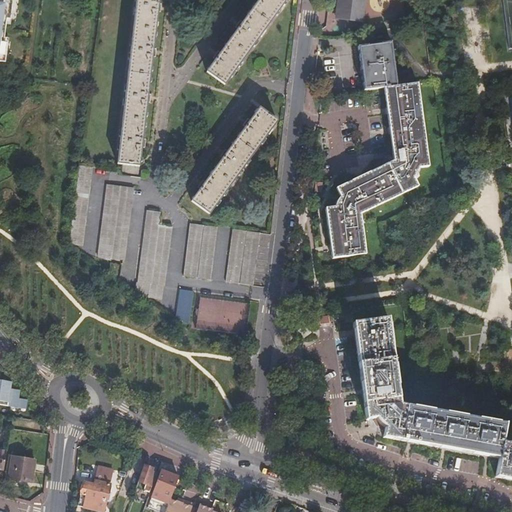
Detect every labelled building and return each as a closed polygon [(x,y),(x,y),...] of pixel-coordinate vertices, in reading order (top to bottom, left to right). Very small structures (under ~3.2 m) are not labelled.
[(9,0),(0,0),(0,2),(10,4),(8,18),(5,17),(4,24),(11,25),(14,0),(9,0)] [(136,0),(117,164),(140,167),(142,148),(145,148),(145,144),(146,140),(143,140),(147,103),(150,103),(150,101),(151,96),(148,95),(152,57),(155,57),(156,54),(156,49),(153,49),(158,12),(161,12),(161,9),(162,4),(159,4),(159,0),(136,0)] [(207,72),(225,85),(286,0),(259,0),(243,23),(241,21),(236,28),(238,29),(220,54),(218,52),(214,58),(216,60),(207,72)] [(363,13),(364,0),(338,0),(338,10),(363,13)] [(0,57),(3,58),(5,44),(2,44),(3,37),(4,24),(5,17),(8,18),(10,4),(0,2),(0,57)] [(363,13),(338,10),(337,19),(362,22),(363,13)] [(3,58),(0,57),(0,61),(6,62),(9,38),(3,37),(2,44),(5,44),(3,58)] [(384,88),(397,86),(391,42),(358,47),(364,91),(384,88)] [(397,86),(384,88),(394,161),(336,189),(342,200),(337,207),(326,208),(332,259),(344,257),(366,254),(361,214),(418,186),(413,176),(414,174),(417,168),(428,166),(417,84),(397,86)] [(192,201),(210,214),(277,121),(259,108),(250,121),(247,119),(243,125),(246,127),(228,152),(225,150),(220,156),(223,158),(206,182),(203,180),(198,187),(201,189),(192,201)] [(69,244),(82,246),(93,167),(80,166),(69,244)] [(98,257),(110,261),(112,259),(124,260),(133,189),(107,185),(98,257)] [(150,298),(162,300),(163,286),(165,286),(172,227),(159,225),(160,212),(147,210),(138,283),(136,283),(135,289),(150,298)] [(184,276),(212,280),(218,227),(190,223),(184,276)] [(227,282),(254,285),(260,232),(233,229),(227,282)] [(176,316),(189,325),(193,291),(179,290),(176,316)] [(388,319),(353,323),(354,332),(362,392),(366,420),(379,418),(382,422),(386,426),(384,438),(393,440),(442,449),(485,456),(499,459),(496,478),(505,479),(511,480),(511,445),(501,444),(505,425),(474,419),(399,405),(388,319)] [(295,331),(301,341),(311,334),(304,324),(295,331)] [(0,400),(9,401),(12,383),(0,380),(0,400)] [(8,479),(30,482),(34,459),(12,456),(8,479)] [(144,490),(149,492),(157,473),(153,471),(154,468),(146,465),(141,480),(147,482),(144,490)] [(166,511),(171,500),(175,487),(179,476),(162,470),(148,507),(161,511),(166,511)] [(80,505),(104,511),(110,484),(95,480),(94,484),(85,482),(80,505)] [(115,489),(121,490),(125,482),(117,480),(115,489)] [(166,511),(194,511),(195,509),(192,508),(194,504),(183,500),(181,504),(178,502),(171,500),(166,511)]
